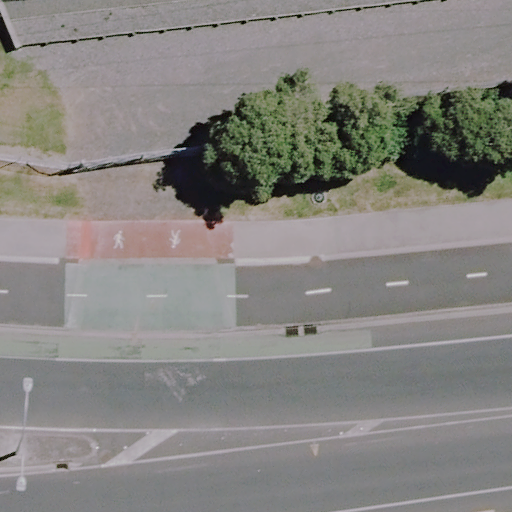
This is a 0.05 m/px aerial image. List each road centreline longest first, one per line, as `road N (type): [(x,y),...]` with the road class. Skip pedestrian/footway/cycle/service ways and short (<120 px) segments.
road 1 (secondary): [(511,420),(150,447)]
road 2 (secondary): [(0,388),(86,394),(150,447)]
road 3 (secondary): [(150,447),(92,504),(11,511)]
